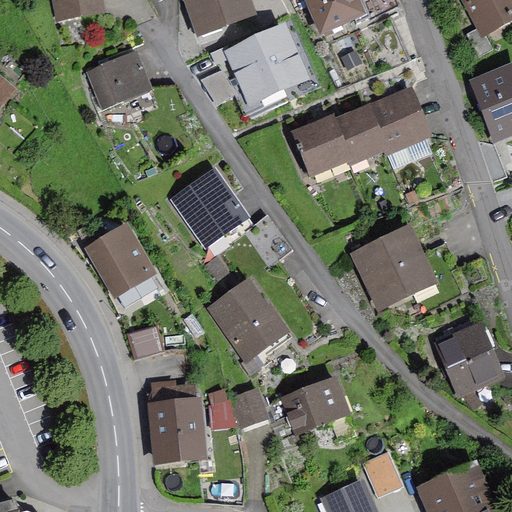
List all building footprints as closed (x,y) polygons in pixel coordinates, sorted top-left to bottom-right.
[(101,0),(52,0),(55,22),(104,17),(101,0)] [(187,0),(202,38),(255,18),(248,0),(187,0)] [(385,0),(305,0),(325,40),(358,23),(390,11),(385,0)] [(511,0),(458,0),(483,45),(511,28),(511,0)] [(390,11),(358,23),(376,70),(408,57),(390,11)] [(249,108),(310,81),(283,22),(223,50),(249,108)] [(137,54),(88,75),(105,113),(146,96),(154,92),(137,54)] [(238,94),(226,70),(231,67),(225,55),(199,68),(218,104),(238,94)] [(511,69),(471,84),(491,143),(511,136),(511,69)] [(0,109),(16,90),(0,76),(0,109)] [(154,92),(146,96),(160,128),(188,113),(178,89),(154,92)] [(407,90),(365,107),(383,150),(384,154),(426,137),(407,90)] [(347,164),(383,150),(365,107),(330,121),(346,160),(347,164)] [(309,175),(346,160),(330,121),(293,136),(309,175)] [(218,173),(174,201),(207,252),(251,223),(218,173)] [(248,233),(272,268),(281,262),(293,253),(267,218),(248,233)] [(83,250),(113,300),(156,274),(126,225),(83,250)] [(379,310),(434,284),(460,270),(445,242),(419,256),(409,230),(354,254),(379,310)] [(218,261),(206,268),(213,281),(226,274),(218,261)] [(272,268),(248,284),(284,337),(293,349),(325,328),(281,262),(272,268)] [(248,284),(209,309),(245,363),(284,337),(248,284)] [(481,325),(436,343),(457,398),(503,380),(481,325)] [(160,348),(153,326),(130,333),(136,355),(160,348)] [(339,373),(281,397),(291,420),(305,414),(314,435),(358,416),(339,373)] [(258,389),(229,398),(239,429),(268,420),(258,389)] [(204,401),(155,405),(160,465),(210,461),(204,401)] [(375,499),(405,486),(389,448),(359,459),(375,499)] [(418,487),(427,511),(494,511),(475,464),(418,487)] [(376,511),(365,481),(322,498),(327,511),(376,511)]
